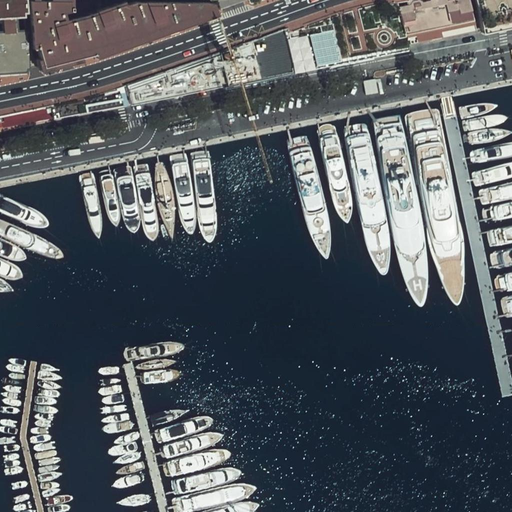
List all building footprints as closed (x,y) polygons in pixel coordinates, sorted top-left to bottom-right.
[(0,0),(0,15),(1,29),(0,29),(0,75),(29,74),(26,28),(18,28),(17,14),(22,16),(22,11),(28,10),(27,0),(0,0)] [(71,0),(43,0),(29,1),(31,47),(40,46),(41,57),(38,59),(41,70),(84,59),(83,55),(96,51),(98,56),(222,13),(217,1),(133,2),(65,20),(64,13),(72,11),(71,0)] [(407,6),(395,2),(404,44),(470,28),(465,0),(434,0),(419,2),(415,1),(409,2),(407,6)] [(511,0),(471,0),(476,28),(511,22),(511,0)] [(284,44),(286,71),(404,44),(395,2),(361,7),(282,30),(284,44)] [(93,95),(50,107),(50,120),(114,106),(129,102),(125,84),(93,95)] [(0,128),(50,120),(50,107),(0,116),(0,128)]
